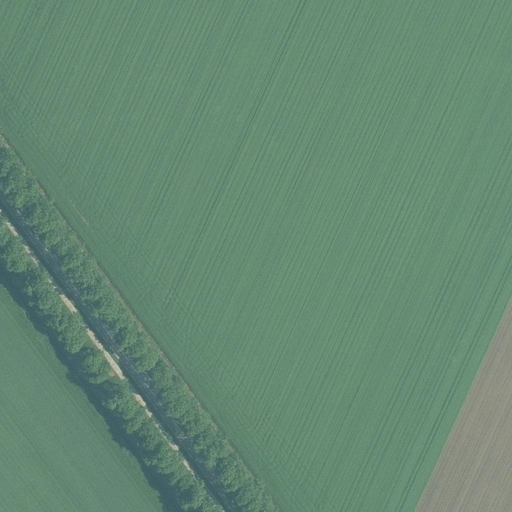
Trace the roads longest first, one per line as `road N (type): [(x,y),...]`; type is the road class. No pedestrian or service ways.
road 1 (secondary): [(240,511),(0,188)]
road 2 (unknown): [(360,0),(511,62)]
